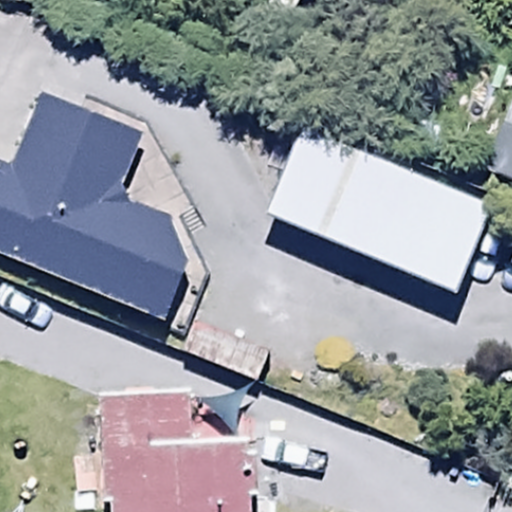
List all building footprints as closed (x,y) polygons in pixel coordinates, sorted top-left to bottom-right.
[(307,0),(269,0),(266,8),(296,23),(307,0)] [(150,138),(49,101),(22,174),(0,166),(0,255),(174,320),(192,270),(173,222),(125,204),(150,138)] [(499,207),(314,131),(278,218),(464,294),(499,207)] [(511,139),(499,168),(511,173),(511,139)] [(201,449),(200,399),(112,402),(116,490),(116,511),(259,511),(257,447),(201,449)]
